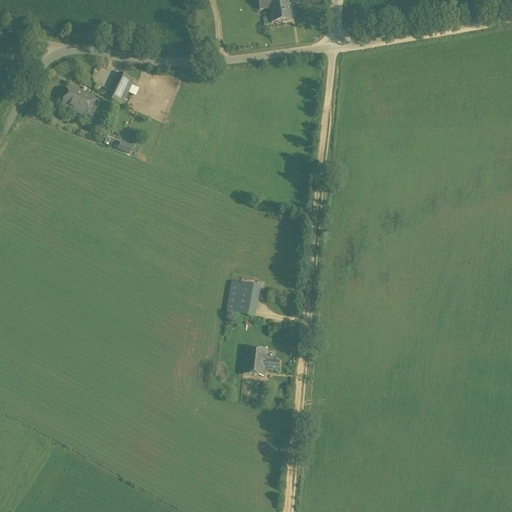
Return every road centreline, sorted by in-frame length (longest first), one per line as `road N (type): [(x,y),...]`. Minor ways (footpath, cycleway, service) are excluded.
road 1 (track): [(285,511),(317,178)]
road 2 (unclassified): [(66,47),(195,65),(332,46)]
road 3 (unclassified): [(332,46),(511,18)]
road 4 (unclassified): [(317,178),(332,46)]
